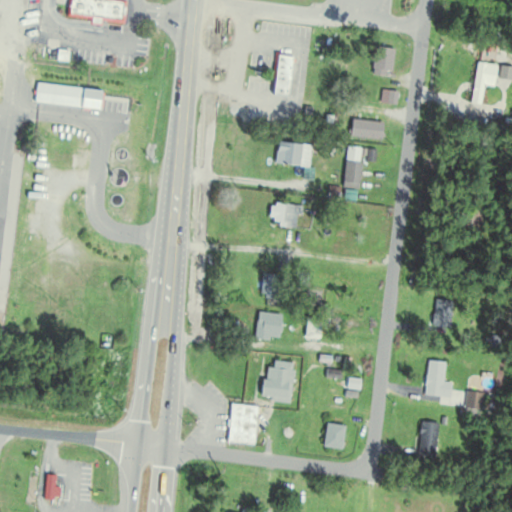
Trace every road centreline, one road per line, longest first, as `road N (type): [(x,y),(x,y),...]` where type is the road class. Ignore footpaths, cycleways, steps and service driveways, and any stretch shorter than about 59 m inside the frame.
road 1 (residential): [(424,0),(369,468)]
road 2 (primary): [(192,0),(164,312)]
road 3 (residential): [(202,0),(422,24)]
road 4 (residential): [(165,444),(369,468)]
road 5 (primary): [(164,312),(149,348),(130,511)]
road 6 (primary): [(159,511),(175,353),(164,312)]
road 7 (residential): [(165,444),(0,426)]
